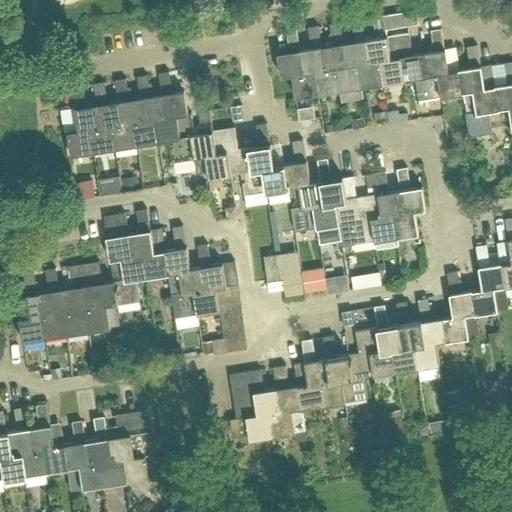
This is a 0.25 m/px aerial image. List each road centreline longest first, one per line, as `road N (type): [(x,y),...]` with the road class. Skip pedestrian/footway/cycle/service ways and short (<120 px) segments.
road 1 (residential): [(442,220),(429,130),(334,143),(263,114),(252,43)]
road 2 (residential): [(0,223),(157,197),(242,241),(253,314)]
road 3 (residential): [(0,372),(38,389),(259,353),(253,314)]
road 4 (residential): [(0,83),(252,43)]
road 5 (residential): [(253,314),(429,284),(442,220)]
road 6 (residential): [(252,43),(249,22),(412,0)]
